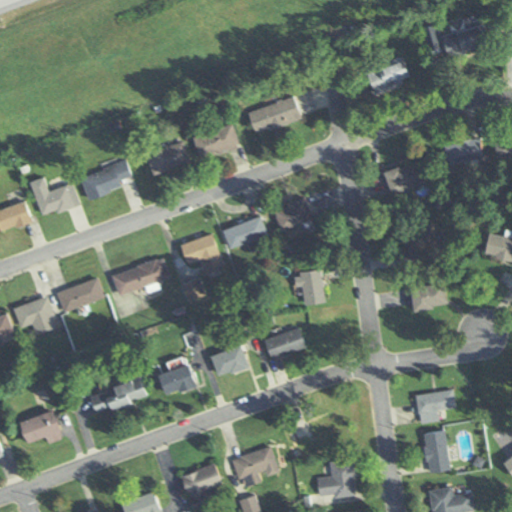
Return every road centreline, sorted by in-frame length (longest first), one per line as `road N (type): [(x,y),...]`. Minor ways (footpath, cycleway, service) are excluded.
road 1 (residential): [(0,492),(302,382),(360,364),(454,353),(486,335)]
road 2 (residential): [(400,511),(338,84)]
road 3 (residential): [(0,271),(347,142)]
road 4 (residential): [(511,98),(431,112),(347,142)]
